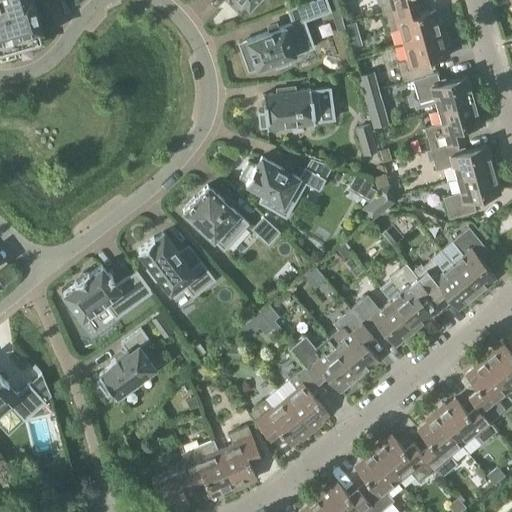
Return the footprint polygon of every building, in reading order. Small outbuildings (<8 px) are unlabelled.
[(0,0),(0,48),(41,36),(39,27),(41,27),(33,0),(0,0)] [(292,22),(247,39),(256,67),(274,61),(276,67),(290,62),(288,56),(313,46),(304,19),(330,10),(326,0),(308,0),(287,8),(292,22)] [(378,0),(382,12),(414,4),(412,0),(378,0)] [(414,4),(382,12),(387,32),(399,28),(403,44),(420,40),(445,33),(444,29),(443,29),(441,19),(438,20),(435,8),(417,14),(414,4)] [(356,20),(345,23),(348,33),(359,30),(356,20)] [(412,79),(433,72),(430,61),(448,56),(445,45),(448,44),(445,34),(445,33),(420,40),(403,44),(407,58),(396,61),(401,82),(412,79)] [(412,79),(418,101),(433,97),(437,109),(444,106),(473,99),(466,75),(439,83),(436,71),(433,72),(412,79)] [(258,112),(260,126),(266,126),(266,128),(314,122),(314,120),(321,120),(318,89),(310,90),(310,87),(262,94),(265,111),(258,112)] [(479,122),(473,99),(444,106),(437,109),(440,122),(423,127),(429,148),(429,149),(456,141),(453,130),(479,122)] [(385,112),(370,117),(373,127),(388,123),(385,112)] [(368,124),(356,127),(364,153),(376,150),(368,124)] [(459,151),(456,141),(429,149),(429,148),(425,149),(428,160),(432,159),(435,169),(452,164),(456,178),(479,171),(492,167),(485,143),(459,151)] [(387,146),(379,148),(382,161),(390,158),(387,146)] [(248,161),(239,176),(245,180),(245,181),(264,192),(258,201),(285,216),(305,181),(318,188),(331,164),(311,157),(299,177),(261,156),(256,164),(255,163),(254,164),(248,161)] [(499,191),(492,167),(479,171),(456,178),(459,191),(442,195),(448,217),(475,209),(472,198),(499,191)] [(184,208),(182,210),(193,220),(198,225),(196,227),(207,237),(209,236),(210,235),(216,242),(223,248),(248,222),(207,184),(195,197),(194,196),(184,207),(184,208)] [(389,184),(378,187),(380,193),(389,204),(393,200),(389,184)] [(380,193),(371,200),(380,211),(389,204),(380,193)] [(371,200),(362,207),(371,218),(380,211),(371,200)] [(279,230),(263,215),(252,227),(268,242),(279,230)] [(468,225),(451,239),(439,250),(450,263),(451,264),(474,292),(494,275),(477,253),(486,246),(468,225)] [(153,236),(138,248),(150,265),(146,268),(155,280),(159,277),(173,295),(185,286),(192,295),(214,278),(200,259),(190,267),(163,232),(155,238),(153,236)] [(341,243),(335,248),(343,257),(349,252),(341,243)] [(411,269),(422,283),(430,292),(439,285),(456,306),(474,292),(451,264),(450,263),(439,250),(431,257),(422,264),(420,262),(411,269)] [(422,283),(411,269),(405,261),(388,275),(399,289),(388,298),(392,304),(412,327),(431,311),(414,290),(422,283)] [(115,316),(150,291),(136,270),(116,284),(111,277),(112,275),(109,272),(108,273),(101,264),(89,273),(87,272),(74,282),(74,284),(63,293),(81,318),(105,301),(115,316)] [(393,342),(412,327),(392,304),(388,298),(378,306),(367,293),(349,307),(362,323),(367,329),(376,321),(393,342)] [(359,335),(367,329),(362,323),(349,307),(332,321),(337,327),(326,336),(340,353),(356,373),(376,356),(359,335)] [(163,310),(152,318),(165,336),(176,328),(163,310)] [(259,310),(250,318),(257,326),(266,319),(259,310)] [(148,338),(140,327),(121,341),(126,349),(110,361),(112,363),(99,373),(101,376),(96,380),(107,395),(112,391),(114,394),(119,391),(122,396),(137,385),(134,380),(153,366),(139,346),(148,338)] [(338,388),(356,373),(340,353),(326,336),(314,346),(304,334),(289,347),(303,364),(304,364),(315,379),(317,378),(325,372),(338,388)] [(511,353),(502,341),(493,349),(491,347),(484,353),(481,355),(509,388),(511,391),(511,353)] [(230,344),(226,344),(226,357),(239,357),(239,344),(237,344),(237,342),(230,342),(230,344)] [(475,404),(488,420),(504,407),(497,398),(509,388),(481,355),(479,357),(471,363),(473,365),(464,373),(476,387),(467,395),(475,404)] [(325,389),(317,378),(315,379),(304,364),(303,364),(275,387),(283,396),(286,401),(310,430),(312,428),(320,421),(319,419),(328,412),(316,397),(325,389)] [(0,409),(8,402),(26,419),(51,397),(36,375),(16,393),(6,382),(8,381),(0,372),(0,409)] [(308,431),(310,430),(286,401),(283,396),(275,387),(247,411),(268,436),(277,429),(290,443),(299,436),(300,438),(308,431)] [(191,394),(182,398),(185,407),(194,404),(191,394)] [(488,420),(475,404),(467,411),(454,396),(445,403),(444,402),(436,408),(433,410),(461,443),(473,433),(480,442),(496,429),(488,420)] [(420,449),(433,465),(440,475),(457,462),(449,452),(461,443),(433,410),(431,412),(423,418),(425,420),(416,428),(428,442),(420,449)] [(226,444),(217,448),(233,488),(236,487),(246,483),(245,481),(256,476),(248,458),(259,454),(247,423),(227,432),(231,442),(226,444)] [(370,446),(398,479),(409,470),(417,479),(433,465),(420,449),(412,440),(403,447),(391,432),(382,440),(380,438),(373,444),(372,444),(370,446)] [(217,448),(213,437),(180,451),(187,469),(193,481),(202,477),(210,495),(221,491),(221,493),(231,489),(233,488),(217,448)] [(398,479),(370,446),(368,448),(360,455),(362,456),(353,464),(365,479),(356,486),(376,511),(393,498),(386,489),(398,479)] [(182,486),(193,481),(187,469),(180,451),(160,459),(165,470),(150,476),(164,511),(174,511),(179,510),(178,508),(189,504),(182,486)] [(495,464),(485,472),(493,482),(503,473),(495,464)] [(376,511),(356,486),(348,493),(335,478),(326,486),(325,484),(317,490),(314,492),(330,511),(376,511)] [(330,511),(314,492),(312,494),(313,494),(305,500),(306,502),(297,510),(299,511),(330,511)]
